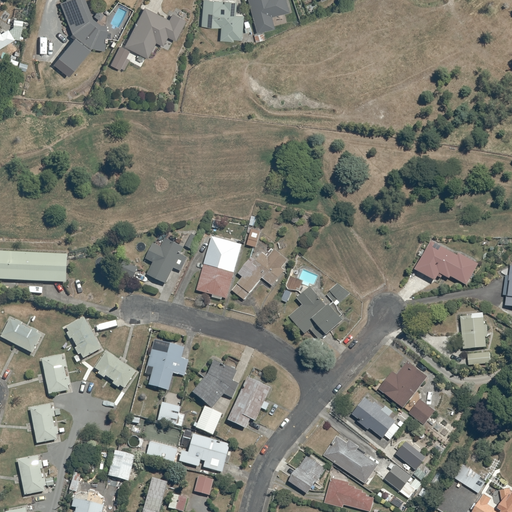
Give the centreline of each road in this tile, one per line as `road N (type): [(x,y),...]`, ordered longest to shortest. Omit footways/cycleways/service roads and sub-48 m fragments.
road 1 (residential): [(324,389),(265,341),(136,309)]
road 2 (residential): [(250,511),(278,444),(324,389)]
